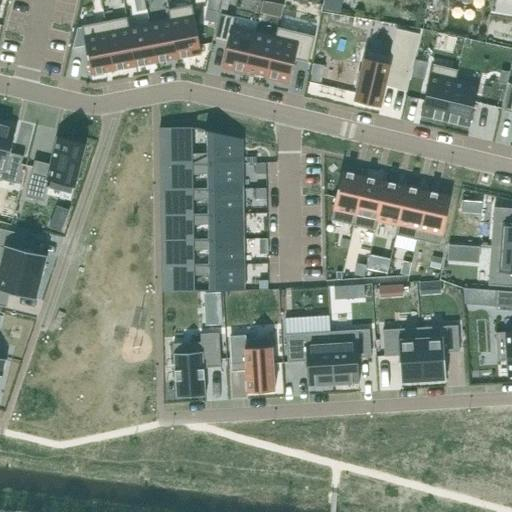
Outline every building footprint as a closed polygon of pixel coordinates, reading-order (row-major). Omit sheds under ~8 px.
[(169,9),(178,59),(202,54),(192,5),(169,9)] [(178,59),(169,9),(168,10),(170,19),(149,23),(157,63),(178,59)] [(105,21),(114,71),(135,67),(126,17),(105,21)] [(127,17),(126,17),(135,67),(157,63),(149,23),(129,27),(127,17)] [(91,75),(114,71),(105,21),(82,26),(82,28),(78,28),(73,48),(86,46),(91,75)] [(232,26),(222,68),(245,74),(255,32),(232,26)] [(266,79),(278,28),(276,37),(255,32),(245,74),(246,74),(246,72),(266,76),(265,78),(266,79)] [(278,28),(266,79),(289,84),(295,59),(309,62),(315,36),(278,28)] [(356,86),(358,87),(354,101),(380,107),(387,79),(407,84),(419,35),(397,30),(392,55),(367,49),(361,73),(359,72),(356,86)] [(313,65),(310,80),(320,82),(323,66),(313,65)] [(421,117),(445,122),(457,70),(433,65),(421,117)] [(457,70),(445,122),(469,128),(480,85),(476,84),(476,85),(456,80),(458,70),(457,70)] [(16,129),(0,125),(0,179),(16,184),(23,157),(10,153),(16,129)] [(169,164),(242,162),(241,139),(207,131),(208,154),(193,154),(192,127),(159,128),(159,139),(169,139),(169,164)] [(43,202),(48,181),(75,187),(86,145),(56,138),(50,164),(35,161),(25,197),(43,202)] [(208,188),(242,188),(242,162),(169,164),(160,164),(160,175),(169,175),(169,189),(193,188),(193,174),(208,174),(208,188)] [(354,226),(365,177),(342,172),(331,220),(354,226)] [(354,226),(375,230),(386,182),(365,177),(354,226)] [(386,182),(375,230),(376,231),(378,221),(397,226),(395,235),(396,235),(407,187),(386,182)] [(407,187),(396,235),(417,240),(428,191),(407,187)] [(209,213),(243,213),(242,188),(208,188),(193,188),(169,189),(160,189),(160,200),(170,200),(170,214),(194,214),(193,199),(208,199),(209,213)] [(428,191),(417,240),(440,246),(451,197),(428,191)] [(491,246),(511,247),(511,208),(494,207),(491,246)] [(209,238),(243,238),(243,213),(209,213),(194,214),(170,214),(161,214),(161,225),(170,225),(170,239),(194,239),(194,225),(209,224),(209,238)] [(0,267),(42,278),(47,256),(21,249),(24,235),(0,228),(0,267)] [(209,264),(244,263),(243,238),(209,238),(194,239),(170,239),(161,239),(161,250),(170,250),(171,264),(194,264),(194,250),(209,250),(209,264)] [(449,246),(448,260),(459,261),(460,246),(449,246)] [(511,247),(491,246),(488,285),(511,287),(511,247)] [(403,261),(400,274),(409,275),(411,263),(403,261)] [(162,290),(162,292),(195,291),(195,275),(210,275),(210,291),(244,291),(244,263),(209,264),(194,264),(171,264),(162,265),(162,276),(171,275),(171,291),(164,291),(164,290),(162,290)] [(42,278),(0,267),(0,305),(6,307),(10,293),(37,300),(42,278)] [(511,292),(496,291),(495,306),(511,307),(511,292)] [(459,352),(458,325),(420,328),(424,382),(446,380),(444,353),(459,352)] [(424,382),(420,328),(383,330),(384,357),(399,356),(401,383),(424,382)] [(331,332),(334,385),(359,383),(358,358),(371,358),(370,329),(331,332)] [(511,331),(496,333),(497,361),(507,360),(508,376),(511,375),(511,331)] [(334,385),(331,332),(286,334),(288,363),(307,362),(309,386),(334,385)] [(221,367),(219,333),(200,334),(201,342),(173,344),(176,398),(206,396),(204,368),(221,367)] [(244,337),(230,338),(232,365),(246,364),(248,393),(275,391),(271,337),(244,339),(244,337)]
